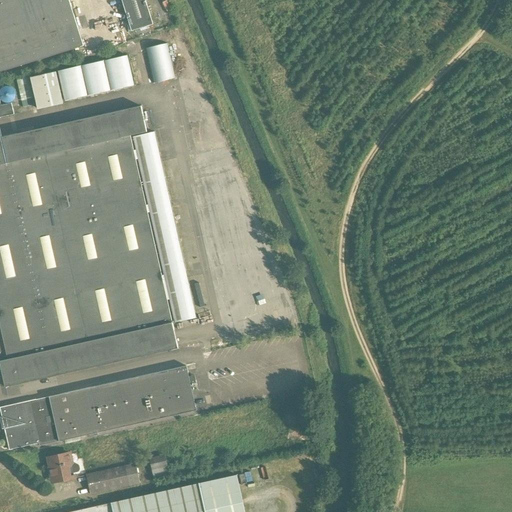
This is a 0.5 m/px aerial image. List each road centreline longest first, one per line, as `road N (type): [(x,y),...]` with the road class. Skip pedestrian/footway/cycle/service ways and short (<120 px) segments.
road 1 (track): [(506,0),(488,30),(389,132),(361,176),(347,223),(346,293),(399,432),(396,511)]
road 2 (track): [(210,0),(345,328),(359,448),(354,511)]
